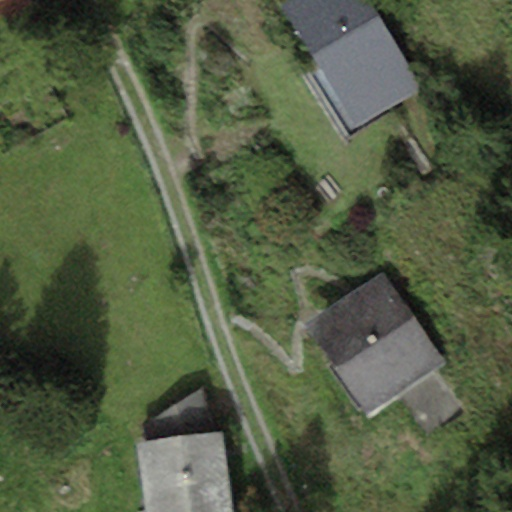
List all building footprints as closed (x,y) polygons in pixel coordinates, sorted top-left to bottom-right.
[(0,0),(0,17),(21,0),(0,0)] [(365,0),(289,0),(281,6),(354,125),(418,85),(365,0)] [(384,272),(306,324),(365,411),(442,359),(384,272)] [(141,443),(215,433),(202,387),(139,428),(141,443)] [(141,443),(138,443),(146,511),(232,511),(223,432),(215,433),(141,443)]
